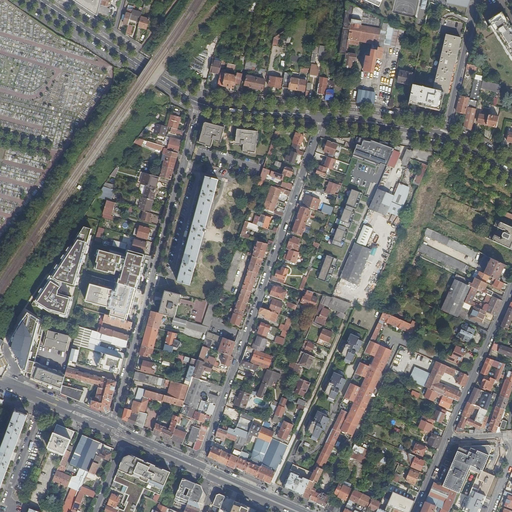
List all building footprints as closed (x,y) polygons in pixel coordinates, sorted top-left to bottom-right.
[(99,13),(101,0),(70,0),(97,18),(99,13)] [(101,0),(99,13),(108,17),(110,10),(107,9),(109,3),(110,3),(110,0),(101,0)] [(448,0),(448,4),(468,9),(471,0),(448,0)] [(383,20),(347,3),(340,55),(346,56),(344,69),(351,70),(353,61),(356,61),(357,56),(347,54),(349,45),(358,47),(360,39),(374,41),(371,58),(367,57),(364,72),(374,74),(377,59),(378,52),(380,43),(379,42),(383,20)] [(139,23),(141,18),(143,10),(140,9),(138,13),(134,12),(135,7),(134,7),(133,7),(132,11),(130,21),(139,23)] [(128,26),(130,21),(132,11),(127,10),(123,25),(128,26)] [(511,27),(502,13),(489,21),(511,57),(511,27)] [(139,23),(138,30),(138,31),(142,32),(143,31),(143,30),(147,31),(150,19),(149,19),(148,20),(141,18),(139,23)] [(388,22),(383,20),(379,42),(380,43),(378,52),(383,53),(388,22)] [(391,47),(401,49),(405,31),(395,28),(391,47)] [(282,34),(275,38),(273,47),(277,47),(278,41),(284,37),(282,34)] [(413,87),(409,103),(417,104),(417,106),(430,109),(438,111),(439,106),(441,106),(443,94),(448,95),(451,83),(455,64),(459,50),(461,39),(447,36),(433,92),(413,87)] [(319,46),(314,45),(311,65),(312,65),(310,76),(318,77),(319,70),(317,70),(318,66),(314,65),(316,55),(318,55),(319,46)] [(236,55),(231,54),(227,71),(228,72),(229,70),(235,71),(236,66),(232,65),(233,61),(234,61),(236,55)] [(244,60),(241,60),(237,77),(236,85),(241,86),(243,75),(240,74),(241,71),(242,71),(244,60)] [(213,62),(210,74),(220,76),(222,69),(223,64),(213,62)] [(253,64),(247,62),(245,70),(252,71),(253,64)] [(261,65),(253,64),(252,71),(255,72),(256,69),(258,69),(257,70),(260,71),(261,65)] [(219,86),(223,87),(226,75),(227,71),(225,70),(225,72),(222,71),(221,78),(220,81),(219,86)] [(410,86),(413,75),(401,72),(398,83),(410,86)] [(226,75),(223,87),(234,89),(236,85),(237,77),(226,75)] [(251,88),(256,89),(258,79),(250,77),(248,86),(251,87),(251,88)] [(281,89),(283,80),(271,78),(269,87),(281,89)] [(300,80),(298,91),(305,92),(307,79),(300,78),(300,80)] [(258,79),(256,89),(263,91),(265,80),(258,79)] [(290,90),(298,91),(300,80),(296,80),(293,79),(291,79),(290,90)] [(327,91),(328,81),(320,79),(317,93),(326,95),(327,91)] [(475,79),(470,99),(467,114),(464,127),(472,131),(482,89),(483,81),(475,79)] [(489,82),(483,81),(482,89),(500,93),(502,85),(489,82)] [(333,101),(334,91),(327,91),(326,95),(325,100),(333,101)] [(368,105),(370,93),(359,91),(357,104),(368,105)] [(470,99),(460,97),(457,112),(467,114),(470,99)] [(483,125),(487,126),(489,117),(480,115),(479,122),(483,123),(483,125)] [(171,116),(168,127),(172,129),(178,130),(181,118),(179,118),(172,116),(171,116)] [(497,128),(499,118),(489,116),(489,117),(487,126),(497,128)] [(222,140),(226,127),(215,124),(214,126),(207,124),(205,125),(200,144),(212,147),(214,138),(216,139),(222,140)] [(168,127),(157,125),(154,134),(165,137),(168,127)] [(241,128),(238,128),(236,142),(242,143),(244,143),(243,153),(256,154),(258,132),(249,132),(249,129),(241,128)] [(146,132),(144,132),(138,139),(142,140),(146,132)] [(294,144),(292,148),(299,151),(304,137),(296,134),(293,143),(294,144)] [(142,140),(138,139),(133,144),(133,145),(141,147),(143,141),(142,140)] [(182,142),(170,139),(167,150),(179,153),(182,142)] [(381,165),(389,144),(359,139),(339,139),(339,140),(347,143),(345,148),(353,151),(355,151),(354,153),(354,154),(381,165)] [(338,145),(328,142),(324,153),(334,156),(335,152),(338,145)] [(401,149),(396,147),(387,167),(393,169),(400,153),(401,149)] [(412,148),(410,152),(408,151),(402,164),(407,166),(410,159),(414,149),(412,148)] [(305,154),(293,149),(291,158),(287,156),(285,161),(294,165),(298,155),(304,157),(305,154)] [(179,153),(167,150),(164,162),(175,165),(179,153)] [(328,158),(324,168),(330,170),(333,171),(337,161),(328,158)] [(164,162),(160,178),(171,181),(175,165),(164,162)] [(423,179),(428,166),(423,164),(418,177),(423,179)] [(324,168),(320,166),(317,174),(325,177),(326,173),(327,171),(329,171),(330,170),(324,168)] [(281,175),(284,176),(290,178),(291,175),(292,176),(294,171),(285,168),(283,175),(281,174),(281,175)] [(264,169),(260,180),(264,181),(265,181),(269,171),(264,169)] [(281,175),(271,172),(270,173),(272,174),(271,176),(283,181),(284,176),(281,175)] [(158,178),(145,174),(142,186),(147,188),(155,190),(157,183),(158,178)] [(219,181),(206,177),(205,178),(206,178),(178,282),(177,283),(191,286),(190,286),(205,233),(206,233),(206,231),(205,231),(218,181),(219,182),(219,181)] [(335,195),(338,186),(330,183),(327,192),(326,194),(335,195)] [(147,188),(142,186),(139,198),(143,199),(144,199),(147,188)] [(271,187),(268,198),(278,202),(282,191),(279,190),(280,189),(275,187),(275,188),(271,187)] [(104,188),(97,198),(107,201),(110,202),(114,191),(112,190),(104,188)] [(157,190),(155,190),(147,188),(144,199),(153,202),(154,199),(157,190)] [(346,207),(357,211),(363,194),(352,190),(346,207)] [(378,190),(369,210),(386,217),(394,197),(378,190)] [(307,196),(303,207),(317,211),(320,201),(307,196)] [(278,202),(268,198),(264,209),(266,210),(266,211),(269,212),(269,211),(274,213),(278,202)] [(150,214),(153,202),(144,199),(143,199),(140,207),(139,211),(144,212),(150,214)] [(117,204),(110,202),(107,201),(103,215),(113,218),(117,204)] [(302,206),(298,205),(297,208),(301,209),(299,214),(310,218),(310,217),(309,216),(311,211),(301,208),(302,206)] [(331,216),(333,209),(326,207),(323,214),(331,216)] [(339,226),(350,230),(357,211),(346,207),(339,226)] [(150,214),(144,212),(142,218),(141,218),(140,221),(152,224),(153,221),(151,220),(152,215),(150,214)] [(310,218),(299,214),(297,221),(306,224),(308,219),(309,220),(310,218)] [(263,228),(266,217),(261,216),(260,219),(256,218),(255,222),(259,223),(258,226),(263,228)] [(271,219),(266,217),(263,228),(264,229),(268,230),(271,219)] [(511,227),(497,220),(494,226),(503,230),(504,230),(505,231),(505,230),(508,231),(509,232),(510,233),(509,234),(504,232),(502,233),(501,235),(502,239),(503,239),(501,239),(500,239),(499,239),(500,238),(499,237),(494,235),(492,241),(511,249),(511,245),(511,227)] [(306,224),(297,221),(295,227),(304,230),(305,229),(306,224)] [(254,225),(246,222),(240,238),(249,240),(250,236),(245,235),(249,225),(254,227),(254,225)] [(332,245),(343,249),(350,230),(339,226),(332,245)] [(75,286),(91,229),(84,227),(80,233),(85,235),(83,241),(78,240),(53,278),(63,282),(75,286)] [(151,230),(140,227),(138,237),(148,240),(149,236),(152,236),(152,234),(151,234),(152,230),(151,230)] [(304,230),(295,227),(292,233),(295,234),(302,237),(304,231),(304,230)] [(105,230),(99,228),(95,242),(96,242),(101,243),(105,230)] [(452,241),(428,230),(425,236),(475,260),(478,253),(452,241)] [(289,251),(294,252),(294,251),(298,253),(299,249),(298,248),(299,244),(301,241),(294,238),(294,240),(294,241),(292,241),(291,240),(287,250),(289,251)] [(147,244),(136,241),(133,250),(145,253),(147,244)] [(117,242),(115,247),(126,250),(127,245),(117,242)] [(263,260),(268,245),(258,243),(256,249),(255,248),(254,251),(255,251),(253,257),(254,257),(263,260)] [(371,251),(355,244),(348,262),(364,269),(371,251)] [(466,266),(421,244),(418,252),(463,274),(466,266)] [(136,288),(144,257),(128,253),(126,260),(121,259),(121,256),(99,250),(96,262),(98,262),(97,269),(115,274),(116,268),(122,270),(119,282),(136,288)] [(243,253),(236,251),(223,289),(231,292),(238,268),(243,253)] [(296,264),(300,254),(298,253),(294,252),(289,251),(288,256),(286,261),(296,264)] [(318,280),(329,285),(335,271),(336,271),(338,267),(336,267),(338,262),(337,262),(337,260),(327,256),(318,280)] [(251,293),(263,260),(254,257),(248,271),(249,272),(247,277),(246,276),(245,277),(247,278),(241,294),(240,294),(239,295),(241,296),(239,300),(237,300),(237,301),(238,302),(235,310),(236,310),(234,314),(243,317),(251,293)] [(505,271),(507,265),(491,258),(484,273),(490,277),(492,278),(500,281),(502,279),(501,278),(504,271),(505,271)] [(348,262),(340,279),(357,286),(364,269),(348,262)] [(276,278),(272,276),(271,280),(283,285),(288,271),(283,269),(281,273),(280,273),(278,272),(276,278)] [(490,277),(484,273),(480,271),(476,278),(487,283),(488,281),(490,277)] [(468,285),(469,282),(458,277),(456,280),(468,285)] [(487,283),(476,278),(475,278),(472,283),(469,282),(468,285),(472,288),(478,290),(492,296),(493,292),(486,288),(488,284),(487,283)] [(504,283),(500,281),(492,278),(491,281),(494,282),(493,285),(492,284),(492,286),(493,287),(500,290),(504,283)] [(455,280),(441,311),(458,318),(463,307),(465,303),(472,288),(455,280)] [(60,287),(51,281),(37,301),(49,308),(65,313),(69,298),(57,294),(60,287)] [(88,295),(90,284),(83,283),(81,294),(88,295)] [(279,299),(278,300),(283,301),(287,292),(282,291),(283,289),(279,287),(278,289),(274,287),(270,296),(279,299)] [(478,290),(472,288),(465,303),(472,306),(473,305),(471,304),(478,290)] [(314,293),(307,291),(304,299),(303,298),(301,304),(309,307),(309,306),(314,293)] [(181,296),(165,292),(164,296),(166,296),(164,300),(163,300),(162,304),(164,304),(161,315),(163,315),(170,317),(175,318),(175,319),(181,296)] [(503,297),(493,292),(492,296),(502,300),(503,297)] [(318,294),(314,293),(309,306),(318,309),(322,300),(316,298),(318,294)] [(339,301),(324,296),(321,305),(324,307),(338,313),(344,315),(346,312),(349,309),(351,306),(339,301)] [(502,300),(492,296),(486,312),(495,316),(502,300)] [(281,311),(284,304),(272,300),(271,303),(273,303),(271,308),(270,310),(279,314),(281,311)] [(218,305),(211,303),(203,326),(210,328),(212,321),(214,317),(216,309),(217,308),(217,306),(218,305)] [(324,307),(321,305),(315,317),(317,318),(315,322),(324,326),(325,325),(326,326),(328,322),(326,321),(330,311),(324,309),(324,307)] [(482,324),(486,312),(474,306),(469,318),(482,324)] [(279,316),(261,308),(259,314),(264,316),(265,316),(265,318),(264,318),(276,323),(279,316)] [(511,310),(509,309),(501,327),(508,329),(511,319),(511,310)] [(15,358),(25,375),(39,319),(28,312),(8,343),(15,358)] [(161,315),(152,312),(148,327),(159,330),(163,315),(161,315)] [(240,326),(243,317),(234,314),(232,320),(231,323),(240,326)] [(391,316),(383,314),(340,407),(343,408),(316,466),(318,468),(323,470),(324,469),(342,431),(353,436),(392,352),(391,352),(374,344),(384,322),(414,335),(419,324),(413,322),(411,326),(391,316)] [(133,324),(105,316),(105,318),(103,323),(113,326),(130,331),(130,332),(131,332),(133,324)] [(187,322),(175,319),(175,318),(173,325),(185,328),(187,322)] [(283,332),(288,334),(292,321),(288,319),(285,327),(281,325),(279,331),(283,332)] [(203,326),(187,322),(185,328),(208,334),(208,333),(210,328),(203,326)] [(271,327),(262,324),(260,328),(261,329),(258,334),(267,338),(271,327)] [(475,331),(463,326),(458,338),(470,343),(475,331)] [(78,327),(76,334),(101,342),(104,343),(105,341),(112,343),(112,345),(122,348),(126,349),(128,342),(96,332),(78,327)] [(159,330),(148,327),(143,346),(154,349),(161,351),(167,352),(171,353),(174,339),(173,339),(175,334),(167,332),(163,351),(161,350),(162,349),(154,347),(159,332),(161,333),(162,331),(159,330)] [(97,330),(96,332),(128,342),(129,337),(102,328),(101,331),(98,330),(97,330)] [(333,334),(324,330),(319,339),(329,343),(333,334)] [(45,346),(68,352),(72,337),(49,331),(45,346)] [(277,344),(283,347),(288,334),(283,332),(280,341),(278,341),(277,344)] [(231,357),(236,343),(208,333),(208,334),(205,342),(203,347),(208,349),(210,350),(213,341),(222,344),(219,353),(225,355),(231,357)] [(101,342),(76,334),(72,351),(81,347),(81,348),(86,349),(105,355),(109,356),(123,360),(124,355),(99,347),(101,342)] [(361,336),(356,334),(355,337),(351,335),(348,342),(349,343),(348,346),(344,344),(339,354),(347,357),(344,363),(350,365),(355,353),(358,354),(363,343),(359,341),(361,336)] [(252,349),(262,353),(264,349),(265,349),(268,341),(258,337),(256,342),(255,346),(254,345),(252,349)] [(314,345),(306,342),(303,349),(306,350),(304,353),(310,356),(311,353),(314,345)] [(494,344),(491,351),(498,353),(501,346),(494,344)] [(154,349),(143,346),(140,356),(148,358),(148,357),(152,358),(154,349)] [(511,349),(501,346),(498,353),(511,357),(511,349)] [(447,361),(459,366),(460,362),(462,362),(466,351),(457,347),(452,358),(449,356),(447,361)] [(274,373),(275,368),(278,360),(262,353),(252,349),(247,348),(243,361),(259,368),(268,371),(274,373)] [(79,352),(72,351),(70,360),(70,362),(77,364),(80,353),(79,352)] [(301,352),(297,364),(310,369),(315,358),(312,357),(310,356),(304,353),(301,352)] [(230,367),(233,358),(231,357),(225,355),(222,364),(230,367)] [(122,364),(123,360),(109,356),(108,359),(107,363),(104,362),(102,368),(105,369),(114,372),(117,362),(122,364)] [(181,379),(179,384),(190,387),(193,377),(199,361),(186,357),(184,361),(192,363),(187,379),(181,379)] [(213,366),(219,368),(220,365),(213,362),(214,360),(210,358),(209,361),(204,359),(200,358),(199,361),(213,366)] [(487,359),(481,374),(490,378),(494,379),(496,375),(492,373),(489,372),(493,361),(487,359)] [(139,360),(138,364),(143,365),(141,372),(151,374),(153,364),(139,360)] [(199,361),(193,377),(199,380),(202,372),(204,372),(204,370),(211,373),(213,366),(199,361)] [(259,370),(259,368),(243,361),(241,366),(256,372),(257,370),(259,370)] [(500,363),(493,361),(489,372),(492,373),(495,367),(498,368),(500,363)] [(458,402),(462,394),(447,388),(447,390),(438,386),(447,367),(436,363),(425,388),(429,389),(453,400),(458,402)] [(494,379),(496,380),(499,382),(500,380),(502,375),(501,375),(503,371),(505,365),(500,363),(498,368),(496,375),(494,379)] [(67,373),(35,364),(30,381),(61,393),(63,386),(64,383),(66,377),(67,373)] [(294,371),(292,375),(299,378),(300,378),(304,368),(296,365),(294,371)] [(447,374),(449,368),(447,367),(438,386),(447,390),(447,388),(442,385),(447,374)] [(464,387),(469,376),(449,368),(447,374),(454,377),(454,376),(460,378),(459,380),(458,379),(456,383),(464,387)] [(89,404),(88,406),(106,413),(110,411),(117,383),(74,371),(74,370),(70,369),(70,370),(68,370),(67,373),(66,377),(99,386),(96,398),(93,397),(91,405),(89,404)] [(265,385),(268,387),(274,373),(268,371),(263,384),(265,385)] [(344,374),(339,372),(338,375),(334,373),(331,381),(332,381),(331,384),(327,382),(323,392),(330,395),(328,401),(333,404),(339,391),(342,392),(347,381),(342,379),(344,374)] [(135,373),(134,380),(168,388),(170,382),(135,373)] [(221,393),(223,388),(199,380),(193,377),(190,387),(185,401),(183,406),(197,410),(207,413),(207,414),(213,416),(219,398),(209,394),(210,389),(221,393)] [(494,379),(490,378),(490,379),(485,377),(483,382),(484,382),(481,388),(486,390),(491,391),(496,380),(494,379)] [(300,378),(299,378),(296,386),(298,387),(296,393),(305,397),(307,391),(306,390),(307,387),(309,388),(311,383),(300,378)] [(511,382),(506,381),(501,396),(509,399),(511,389),(511,388),(511,386),(511,382)] [(172,382),(168,397),(185,401),(190,387),(179,384),(172,382)] [(61,393),(61,394),(72,399),(80,403),(85,392),(66,387),(67,384),(64,383),(63,386),(61,393)] [(264,397),(268,387),(265,385),(263,384),(258,395),(253,393),(252,396),(263,400),(264,397)] [(138,415),(139,412),(143,398),(145,389),(138,388),(135,401),(133,400),(131,410),(124,408),(121,419),(129,422),(132,413),(138,415)] [(475,388),(468,403),(475,406),(477,401),(480,395),(481,396),(483,392),(475,388)] [(145,389),(143,398),(159,402),(158,407),(161,408),(162,407),(163,402),(165,396),(145,389)] [(453,400),(429,389),(425,398),(434,402),(436,397),(442,400),(440,406),(449,410),(453,400)] [(245,410),(251,395),(241,392),(238,401),(237,400),(234,406),(245,410)] [(483,403),(481,408),(488,410),(490,405),(493,396),(487,394),(483,403)] [(168,397),(165,396),(163,402),(183,407),(183,406),(185,401),(168,397)] [(509,399),(501,396),(500,399),(499,402),(507,405),(509,399)] [(143,398),(139,412),(145,413),(148,402),(158,405),(157,407),(158,407),(159,402),(143,398)] [(281,402),(278,409),(275,416),(281,418),(281,419),(283,414),(283,412),(284,409),(285,404),(287,400),(283,398),(281,402)] [(497,408),(505,411),(507,405),(499,402),(497,408)] [(468,403),(462,417),(468,419),(471,414),(472,414),(475,409),(479,410),(477,415),(478,416),(485,418),(486,416),(488,410),(481,408),(475,406),(468,403)] [(183,406),(183,407),(181,411),(185,412),(185,411),(187,412),(185,417),(191,419),(193,419),(194,420),(196,412),(197,410),(183,406)] [(496,407),(492,419),(501,422),(505,411),(497,408),(496,407)] [(28,415),(14,409),(0,448),(0,488),(25,420),(26,421),(28,415)] [(329,413),(324,411),(323,414),(318,412),(315,419),(316,420),(314,423),(311,421),(306,430),(314,433),(311,439),(317,442),(322,429),(325,430),(330,419),(327,418),(329,413)] [(435,421),(442,425),(446,415),(437,411),(433,421),(435,421)] [(145,413),(139,412),(138,415),(135,425),(143,428),(147,414),(145,413)] [(206,416),(196,412),(194,420),(203,423),(204,423),(206,418),(211,420),(210,417),(206,416)] [(135,425),(138,415),(132,413),(129,422),(129,423),(135,426),(135,425)] [(258,439),(262,428),(253,424),(255,418),(243,413),(237,429),(235,431),(225,427),(223,431),(228,433),(226,438),(235,442),(237,436),(247,440),(236,467),(246,472),(250,460),(248,459),(247,462),(246,462),(248,459),(247,458),(245,457),(248,451),(247,450),(253,437),(258,439)] [(157,424),(154,433),(172,440),(175,429),(177,424),(180,416),(179,416),(178,417),(174,416),(172,420),(173,421),(170,430),(157,424)] [(281,418),(275,416),(273,422),(278,425),(281,418)] [(475,422),(482,425),(483,422),(485,418),(478,416),(477,416),(475,422)] [(433,421),(424,417),(419,429),(421,430),(429,434),(431,434),(432,430),(431,429),(435,421),(433,421)] [(462,417),(458,428),(464,431),(466,425),(468,425),(475,428),(480,430),(482,425),(475,422),(468,419),(462,417)] [(492,419),(490,425),(498,428),(500,423),(501,424),(502,422),(501,422),(492,419)] [(285,422),(282,429),(290,433),(293,426),(285,422)] [(70,431),(58,426),(49,449),(65,456),(67,451),(71,441),(67,439),(70,431)] [(188,441),(195,443),(196,439),(200,429),(193,426),(188,441)] [(275,434),(262,428),(258,439),(250,460),(246,472),(246,473),(256,478),(261,466),(261,467),(273,439),(274,437),(275,434)] [(175,429),(172,440),(183,445),(187,433),(175,429)] [(223,431),(219,429),(217,436),(222,438),(221,441),(225,442),(226,438),(228,433),(223,431)] [(290,433),(282,429),(278,437),(287,441),(290,433)] [(71,441),(75,433),(70,431),(67,439),(71,441)] [(102,443),(82,435),(69,464),(88,472),(96,456),(95,455),(99,445),(101,445),(102,443)] [(438,449),(442,439),(433,435),(430,440),(427,439),(425,443),(438,449)] [(237,436),(235,442),(233,451),(231,455),(227,466),(235,470),(236,467),(247,440),(237,436)] [(195,443),(192,449),(197,451),(200,449),(203,442),(196,439),(195,443)] [(261,466),(256,478),(271,485),(272,483),(288,446),(284,445),(273,439),(261,467),(261,466)] [(489,444),(471,446),(468,451),(459,447),(452,463),(449,462),(447,466),(450,467),(442,486),(458,492),(458,491),(459,492),(462,486),(469,469),(478,473),(479,468),(483,469),(491,447),(489,444)] [(427,449),(417,445),(413,453),(423,457),(427,449)] [(109,462),(114,450),(107,447),(106,448),(105,448),(104,450),(106,450),(103,456),(101,455),(100,457),(102,458),(109,462)] [(222,451),(213,447),(208,457),(218,462),(222,451)] [(71,453),(67,451),(65,456),(53,481),(68,487),(72,478),(62,474),(63,470),(65,471),(66,468),(65,468),(71,453)] [(222,451),(218,462),(227,466),(231,455),(222,451)] [(96,456),(88,472),(95,476),(99,466),(99,465),(102,458),(100,457),(97,456),(96,456)] [(131,456),(123,459),(114,482),(124,486),(128,488),(125,494),(129,496),(125,504),(127,505),(124,511),(122,511),(119,510),(117,511),(134,511),(145,489),(146,489),(155,466),(131,456)] [(425,463),(416,459),(412,467),(421,472),(425,463)] [(294,465),(284,488),(303,497),(313,474),(294,465)] [(160,495),(169,473),(163,470),(155,466),(146,489),(160,495)] [(479,468),(478,473),(479,475),(473,489),(479,491),(478,494),(485,496),(487,497),(495,477),(482,472),(483,469),(479,468)] [(415,486),(420,474),(411,470),(406,482),(415,486)] [(95,476),(88,472),(86,477),(93,480),(95,476)] [(401,477),(395,474),(392,481),(398,484),(401,477)] [(186,480),(182,480),(174,500),(186,505),(196,484),(186,480)] [(404,490),(405,487),(398,484),(392,481),(390,484),(404,490)] [(201,486),(196,484),(186,505),(183,511),(199,511),(200,510),(199,503),(203,492),(201,486)] [(446,503),(453,505),(458,492),(442,486),(434,484),(429,496),(445,503),(446,503)] [(417,500),(419,494),(405,487),(404,490),(402,494),(417,500)] [(96,494),(82,488),(79,493),(93,499),(94,498),(96,494)] [(478,511),(485,496),(478,494),(479,491),(473,489),(469,488),(459,510),(464,511),(478,511)] [(411,511),(416,501),(393,491),(386,505),(401,511),(411,511)] [(79,494),(71,511),(77,511),(78,511),(84,497),(79,494)] [(107,507),(105,511),(117,511),(119,510),(119,509),(116,508),(120,498),(112,495),(108,505),(113,507),(112,509),(107,507)] [(220,509),(225,497),(219,495),(217,496),(213,506),(220,509)] [(438,504),(437,506),(442,509),(445,503),(429,496),(429,497),(428,499),(438,504)] [(377,501),(373,499),(369,509),(375,511),(377,511),(379,509),(381,503),(378,502),(379,500),(377,500),(377,501)] [(434,511),(437,506),(438,504),(428,499),(422,511),(434,511)] [(247,511),(250,507),(235,501),(230,511),(247,511)] [(442,509),(447,511),(449,511),(452,507),(453,505),(446,503),(445,503),(442,509)]
